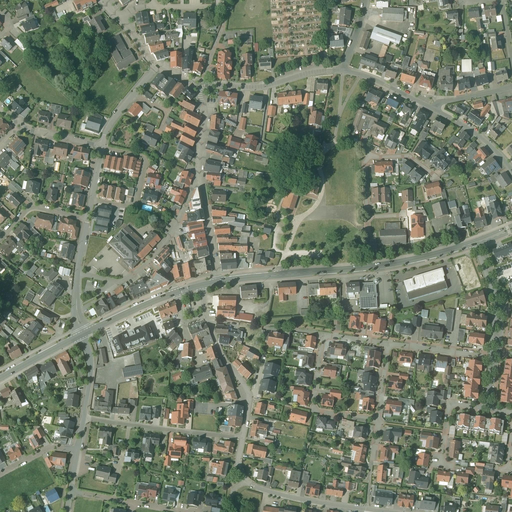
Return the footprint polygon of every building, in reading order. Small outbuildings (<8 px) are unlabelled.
[(94,0),(79,0),(73,3),(77,13),(96,4),(94,0)] [(24,5),(15,9),(19,17),(19,18),(26,15),(29,13),(27,8),(25,8),(24,5)] [(495,7),(484,9),(485,11),(482,12),(482,17),(485,16),(486,18),(497,16),(495,7)] [(404,10),(383,9),(382,21),(403,22),(404,10)] [(479,9),(469,11),(470,19),(480,18),(479,9)] [(351,11),(340,10),(340,13),(341,13),(340,21),(339,26),(349,27),(349,22),(351,11)] [(63,17),(61,12),(55,15),(53,11),(50,13),(53,21),(63,17)] [(456,12),(446,13),(447,21),(455,20),(456,24),(460,24),(459,18),(457,18),(456,12)] [(146,14),(135,16),(137,27),(149,25),(146,14)] [(196,15),(183,15),(183,24),(191,24),(191,28),(195,28),(196,15)] [(91,22),(90,23),(92,26),(93,26),(98,35),(105,31),(99,22),(102,21),(100,17),(91,22)] [(27,23),(22,25),(24,29),(25,32),(36,29),(32,21),(32,20),(27,23)] [(153,25),(140,27),(142,35),(155,32),(154,30),(153,25)] [(388,33),(374,28),(371,35),(370,40),(384,45),(385,41),(388,33)] [(176,33),(165,35),(166,37),(159,38),(160,42),(178,39),(177,32),(176,33)] [(371,35),(365,32),(359,48),(366,51),(370,40),(371,35)] [(158,33),(144,36),(146,45),(160,42),(159,38),(159,36),(160,36),(159,33),(158,33)] [(401,38),(388,33),(385,41),(399,46),(401,38)] [(127,52),(118,36),(110,41),(111,43),(106,46),(117,64),(118,65),(116,66),(119,71),(124,68),(123,67),(126,65),(127,66),(136,61),(129,51),(127,52)] [(342,37),(334,38),(334,37),(329,37),(331,48),(343,47),(342,37)] [(7,38),(1,45),(9,52),(15,45),(7,38)] [(500,38),(491,40),(493,52),(502,50),(500,38)] [(23,45),(17,40),(14,43),(20,48),(23,45)] [(166,42),(148,45),(151,54),(164,50),(167,46),(166,42)] [(164,51),(153,55),(157,61),(167,58),(170,57),(170,50),(165,52),(165,51),(164,51)] [(224,55),(223,54),(222,54),(221,54),(219,54),(219,55),(219,56),(219,57),(218,57),(218,58),(219,58),(218,59),(218,60),(218,61),(218,62),(218,63),(218,64),(218,65),(218,66),(218,68),(217,68),(218,68),(218,69),(218,70),(218,71),(217,71),(217,72),(218,72),(218,73),(217,73),(217,74),(217,75),(217,76),(217,77),(217,78),(217,79),(218,79),(219,79),(219,80),(219,79),(220,79),(220,80),(221,80),(222,80),(222,81),(227,81),(227,80),(228,80),(229,80),(229,79),(229,78),(229,77),(229,76),(229,75),(229,74),(229,73),(229,72),(229,71),(231,71),(231,64),(230,64),(230,63),(230,62),(230,61),(230,60),(230,59),(230,58),(230,57),(230,56),(230,55),(228,55),(229,53),(224,53),(224,55)] [(181,54),(171,54),(171,68),(181,69),(181,54)] [(197,65),(194,64),(192,73),(197,75),(197,73),(201,75),(202,71),(207,57),(200,55),(197,65)] [(249,55),(244,55),(244,59),(242,59),(242,67),(243,69),(240,69),(241,77),(243,77),(243,80),(248,80),(248,79),(250,79),(250,69),(250,66),(252,66),(252,56),(249,56),(249,55)] [(377,61),(363,55),(360,64),(374,69),(377,61)] [(187,62),(182,62),(182,73),(191,73),(191,62),(193,62),(193,59),(187,59),(187,62)] [(270,60),(259,61),(259,71),(264,70),(271,69),(271,70),(270,60)] [(378,61),(377,61),(374,69),(373,70),(383,73),(386,65),(385,65),(386,62),(383,61),(379,60),(378,61)] [(410,69),(405,68),(403,71),(400,81),(413,85),(416,75),(409,73),(410,69)] [(397,72),(387,69),(385,76),(395,79),(397,72)] [(435,75),(422,72),(418,86),(431,90),(435,75)] [(507,72),(496,74),(497,82),(508,80),(507,72)] [(159,75),(152,84),(155,87),(154,88),(158,91),(166,82),(165,81),(165,80),(159,75)] [(452,75),(446,75),(446,82),(440,82),(440,91),(452,92),(452,82),(452,75)] [(169,79),(158,91),(167,97),(168,95),(178,83),(169,79)] [(469,80),(457,82),(459,91),(470,89),(469,80)] [(328,82),(317,82),(315,81),(314,91),(317,92),(317,90),(321,91),(321,90),(327,91),(328,82)] [(178,83),(168,95),(172,98),(176,101),(185,89),(178,83)] [(195,96),(187,88),(182,94),(187,98),(190,101),(191,100),(194,103),(197,100),(195,96)] [(141,94),(149,100),(152,96),(143,90),(141,94)] [(376,94),(370,90),(367,95),(368,95),(365,101),(369,103),(371,101),(377,104),(382,95),(377,92),(376,94)] [(300,92),(289,94),(290,104),(301,103),(300,92)] [(231,94),(225,93),(225,94),(219,93),(218,100),(219,101),(219,104),(223,105),(223,107),(227,107),(227,108),(230,108),(230,106),(235,106),(235,103),(236,103),(237,96),(231,95),(231,94)] [(289,94),(277,95),(279,106),(290,104),(289,94)] [(400,101),(390,96),(386,104),(396,109),(400,101)] [(263,99),(251,97),(249,109),(249,107),(256,109),(256,110),(261,111),(263,99)] [(197,105),(185,99),(183,103),(181,106),(193,112),(197,105)] [(10,108),(19,116),(25,109),(17,101),(10,108)] [(505,101),(497,103),(500,115),(500,117),(510,120),(508,114),(505,101)] [(151,110),(143,103),(139,108),(141,110),(140,111),(146,115),(151,110)] [(497,103),(489,104),(490,107),(491,109),(491,110),(495,121),(499,117),(500,115),(497,103)] [(135,104),(128,112),(135,118),(140,111),(141,110),(139,108),(135,104)] [(414,109),(405,105),(402,112),(405,114),(402,120),(406,123),(409,118),(410,116),(414,109)] [(466,110),(459,106),(454,107),(452,110),(462,116),(466,110)] [(480,116),(484,119),(491,110),(491,109),(490,107),(488,106),(480,116)] [(316,109),(308,108),(307,113),(310,114),(309,125),(320,126),(321,114),(316,114),(315,113),(316,109)] [(374,115),(358,110),(352,127),(356,129),(355,129),(356,129),(360,130),(361,128),(363,128),(365,121),(371,123),(374,115)] [(429,114),(420,110),(416,117),(418,118),(425,122),(426,120),(429,114)] [(202,118),(189,111),(185,118),(184,121),(198,128),(202,118)] [(480,116),(473,111),(468,119),(469,119),(469,120),(472,122),(473,122),(479,126),(484,119),(480,116)] [(50,115),(41,113),(40,117),(39,117),(38,122),(48,124),(49,117),(50,115)] [(82,130),(97,134),(100,125),(105,127),(107,118),(93,114),(92,118),(86,116),(82,130)] [(184,122),(170,115),(169,118),(182,125),(184,122)] [(386,127),(377,122),(379,118),(374,115),(371,123),(374,124),(371,130),(372,131),(371,133),(371,135),(374,136),(376,136),(377,133),(382,136),(386,127)] [(59,116),(57,126),(61,127),(62,127),(69,128),(71,118),(59,116)] [(220,117),(211,117),(211,126),(210,126),(210,130),(210,131),(219,132),(219,128),(223,129),(224,121),(220,121),(220,117)] [(425,122),(418,118),(416,122),(415,121),(415,122),(411,130),(412,130),(417,133),(418,134),(422,127),(425,122)] [(437,118),(432,126),(433,126),(430,132),(434,134),(437,129),(442,131),(446,124),(437,118)] [(236,124),(227,119),(225,122),(235,127),(236,124)] [(154,128),(149,125),(146,124),(144,129),(148,131),(147,133),(151,135),(154,128)] [(185,128),(176,124),(174,128),(183,132),(185,128)] [(198,131),(187,125),(185,128),(183,132),(194,138),(198,131)] [(499,125),(496,129),(495,129),(490,134),(495,140),(501,134),(505,130),(502,128),(499,125)] [(176,129),(168,126),(165,132),(173,135),(176,129)] [(224,136),(212,132),(209,141),(222,145),(223,140),(227,141),(229,136),(224,135),(224,136)] [(392,132),(388,141),(386,142),(384,145),(385,146),(386,147),(388,148),(389,147),(393,150),(398,141),(397,141),(401,132),(399,132),(398,134),(392,132)] [(427,134),(423,132),(418,140),(422,143),(428,134),(427,133),(427,134)] [(463,132),(453,144),(460,150),(470,138),(463,132)] [(147,133),(143,142),(154,147),(155,143),(156,143),(157,142),(157,141),(158,138),(151,135),(147,133)] [(194,139),(185,134),(181,142),(192,147),(196,140),(194,139)] [(457,139),(454,136),(447,143),(450,146),(455,141),(457,139)] [(245,144),(241,143),(239,147),(244,148),(243,149),(254,152),(258,140),(247,137),(245,144)] [(17,139),(9,148),(11,151),(16,155),(20,151),(22,152),(24,150),(23,149),(25,146),(17,139)] [(241,141),(232,139),(229,148),(238,150),(239,147),(241,143),(241,141)] [(48,143),(36,141),(33,156),(38,157),(39,151),(46,152),(47,149),(48,143)] [(221,146),(208,141),(206,150),(225,155),(225,156),(229,158),(229,157),(231,157),(233,150),(225,148),(224,151),(220,150),(221,146)] [(419,157),(427,147),(422,143),(418,148),(417,150),(414,153),(419,157)] [(68,147),(55,144),(54,150),(53,155),(55,155),(66,157),(68,147)] [(427,147),(419,157),(421,159),(422,158),(426,161),(432,152),(428,149),(429,148),(427,147)] [(82,149),(78,148),(78,149),(75,149),(73,156),(73,158),(78,159),(78,160),(83,161),(84,160),(87,161),(87,158),(88,158),(89,151),(86,151),(86,150),(82,150),(82,149)] [(484,148),(478,153),(479,155),(474,159),(473,159),(477,163),(482,159),(483,160),(490,155),(484,148)] [(185,149),(179,160),(187,164),(193,154),(185,149)] [(445,153),(441,149),(436,155),(438,157),(440,155),(441,157),(443,154),(445,153)] [(16,155),(11,151),(9,153),(15,159),(18,156),(16,155)] [(9,153),(8,153),(5,155),(11,160),(10,161),(13,163),(16,160),(15,159),(9,153)] [(5,155),(3,154),(0,157),(0,166),(2,169),(7,164),(6,163),(10,160),(10,161),(11,160),(5,155)] [(438,157),(432,164),(437,169),(438,167),(445,160),(441,157),(440,155),(438,157)] [(112,158),(106,157),(104,169),(110,170),(112,158)] [(130,158),(124,157),(123,161),(124,161),(122,169),(128,170),(130,158)] [(474,159),(472,157),(468,160),(473,166),(477,163),(473,159),(474,159)] [(118,159),(112,158),(110,170),(115,172),(118,159)] [(136,160),(130,158),(128,170),(133,172),(134,172),(136,161),(136,160)] [(268,161),(256,158),(255,160),(264,162),(263,165),(266,166),(268,161)] [(445,160),(438,167),(442,171),(447,166),(451,162),(450,162),(446,158),(445,160)] [(123,161),(118,159),(115,172),(121,173),(122,169),(124,161),(123,161)] [(492,159),(482,168),(488,176),(499,167),(492,159)] [(453,160),(450,162),(451,162),(447,166),(450,169),(457,164),(453,160)] [(141,162),(136,161),(134,172),(133,172),(132,177),(138,178),(141,162)] [(221,164),(209,162),(207,161),(206,161),(204,172),(219,173),(220,168),(228,170),(229,165),(228,165),(221,164)] [(407,162),(404,166),(401,169),(402,169),(401,170),(407,175),(407,174),(409,176),(415,169),(413,167),(413,166),(407,162)] [(381,164),(375,164),(375,166),(375,173),(383,173),(383,163),(381,164)] [(391,163),(386,163),(383,163),(383,173),(392,172),(392,165),(391,163)] [(151,166),(147,171),(153,174),(156,171),(152,168),(152,167),(151,166)] [(415,169),(409,176),(411,177),(411,178),(417,182),(418,181),(418,182),(421,179),(420,178),(423,174),(417,169),(417,170),(415,169)] [(84,173),(78,172),(77,174),(76,174),(75,178),(88,181),(89,175),(84,173)] [(193,176),(182,172),(181,177),(182,177),(180,183),(184,185),(189,187),(193,176)] [(220,175),(206,173),(206,180),(211,181),(211,182),(214,182),(220,183),(220,175)] [(497,174),(490,178),(494,184),(498,181),(497,179),(500,177),(497,174)] [(505,174),(502,176),(502,177),(501,178),(500,177),(497,179),(498,181),(503,189),(511,183),(505,174)] [(155,176),(149,175),(147,184),(156,186),(158,186),(158,185),(158,182),(160,182),(161,176),(156,175),(155,176)] [(88,181),(75,178),(74,182),(75,183),(75,185),(81,186),(87,188),(88,181)] [(39,184),(28,182),(26,193),(37,195),(39,184)] [(438,183),(424,187),(426,192),(427,193),(428,197),(440,193),(441,193),(440,191),(438,183)] [(14,187),(10,184),(8,187),(14,193),(17,190),(14,187)] [(23,191),(17,184),(14,187),(17,190),(21,194),(23,191)] [(109,187),(100,185),(98,198),(106,199),(109,187)] [(117,189),(109,187),(106,199),(114,201),(117,189)] [(319,189),(312,187),(309,194),(316,196),(319,189)] [(155,189),(152,188),(151,192),(157,193),(156,195),(159,196),(160,190),(155,189)] [(186,194),(179,191),(173,188),(170,194),(175,197),(176,196),(176,197),(184,200),(186,194)] [(300,192),(289,188),(282,208),(293,211),(300,192)] [(125,190),(117,189),(114,201),(123,203),(125,190)] [(57,191),(48,190),(46,200),(47,201),(48,202),(51,202),(52,202),(55,202),(57,191)] [(199,190),(194,190),(189,205),(201,203),(199,190)] [(381,204),(381,190),(373,190),(372,191),(373,204),(381,204)] [(381,190),(381,204),(389,204),(389,191),(389,190),(384,190),(381,190)] [(151,192),(145,191),(143,201),(147,202),(155,204),(157,198),(155,198),(156,195),(157,193),(151,192)] [(225,193),(220,192),(220,193),(218,192),(212,192),(212,197),(213,197),(212,202),(225,202),(225,193)] [(411,192),(403,193),(403,197),(401,198),(403,200),(403,203),(408,202),(412,202),(411,192)] [(8,201),(16,208),(23,201),(15,194),(12,197),(8,201)] [(84,197),(74,195),(73,199),(74,199),(73,205),(72,205),(72,206),(82,207),(84,197)] [(176,197),(175,200),(174,202),(182,206),(184,200),(176,197)] [(454,201),(447,202),(449,209),(456,207),(454,201)] [(445,202),(432,206),(436,219),(448,216),(445,202)] [(498,202),(489,204),(493,220),(502,218),(498,202)] [(201,203),(189,205),(190,213),(202,210),(201,203)] [(112,209),(99,206),(94,232),(107,235),(112,209)] [(226,210),(212,208),(212,217),(225,218),(229,218),(229,215),(226,214),(226,210)] [(466,216),(463,217),(460,209),(456,210),(457,211),(459,217),(455,218),(458,230),(466,228),(466,227),(470,226),(469,223),(472,223),(469,215),(466,216)] [(482,209),(476,211),(478,220),(475,221),(477,229),(487,226),(485,218),(482,209)] [(195,215),(187,215),(188,224),(204,222),(202,211),(194,212),(195,215)] [(43,228),(45,216),(43,216),(38,215),(37,219),(36,225),(39,226),(39,227),(43,228)] [(45,216),(43,228),(48,229),(48,228),(51,228),(52,223),(53,218),(48,217),(48,216),(45,216)] [(413,217),(411,217),(412,229),(422,228),(422,217),(422,216),(413,217)] [(33,217),(30,220),(29,220),(26,223),(32,228),(34,225),(36,225),(37,219),(34,219),(33,217)] [(234,219),(212,217),(213,225),(228,223),(228,226),(241,227),(243,226),(244,221),(236,219),(234,219)] [(67,221),(61,220),(60,224),(59,231),(66,232),(69,221),(67,220),(67,221)] [(72,222),(69,221),(66,232),(74,234),(75,228),(76,223),(72,222)] [(202,223),(188,225),(189,232),(204,229),(202,223)] [(400,223),(384,224),(385,232),(400,231),(400,223)] [(30,233),(22,225),(14,234),(15,234),(14,235),(15,235),(16,236),(21,240),(23,238),(24,239),(26,237),(28,239),(30,236),(32,234),(30,233)] [(272,227),(265,225),(263,232),(270,234),(272,227)] [(133,233),(127,227),(123,231),(129,237),(130,236),(133,233)] [(229,227),(214,228),(215,236),(230,234),(229,227)] [(38,234),(34,229),(30,233),(32,234),(30,236),(36,241),(39,238),(36,236),(38,234)] [(133,233),(130,236),(129,237),(123,231),(122,230),(121,231),(120,232),(127,239),(127,240),(137,250),(143,244),(142,243),(142,242),(133,233)] [(204,230),(188,234),(189,238),(194,237),(195,240),(205,238),(204,230)] [(400,231),(389,232),(390,244),(405,244),(405,231),(400,231)] [(142,242),(142,243),(143,244),(137,250),(134,254),(140,260),(141,261),(151,250),(160,240),(152,232),(142,242)] [(385,232),(380,232),(380,245),(390,244),(389,232),(385,232)] [(127,240),(120,234),(110,245),(126,260),(123,263),(128,267),(129,266),(132,269),(140,260),(134,254),(137,250),(127,240)] [(181,237),(176,239),(180,250),(185,249),(185,247),(181,237)] [(9,238),(4,244),(6,246),(11,241),(11,242),(12,241),(9,238)] [(205,239),(192,242),(190,242),(191,247),(188,248),(187,248),(188,248),(188,251),(191,250),(194,250),(194,249),(207,246),(205,239)] [(6,246),(2,250),(8,256),(14,250),(13,249),(15,246),(11,242),(11,241),(6,246)] [(511,244),(511,242),(489,250),(494,265),(511,258),(511,244)] [(25,249),(18,243),(16,245),(19,248),(16,250),(20,254),(25,249)] [(231,244),(226,244),(218,244),(219,251),(232,251),(232,252),(238,252),(238,253),(247,253),(247,246),(235,246),(235,244),(232,244),(231,244)] [(74,248),(63,245),(60,258),(71,261),(74,248)] [(207,247),(191,251),(192,255),(197,254),(198,259),(209,256),(207,247)] [(164,250),(154,260),(160,265),(169,255),(168,254),(164,250)] [(231,252),(219,252),(220,260),(235,260),(235,255),(231,255),(231,252)] [(267,258),(256,256),(255,265),(265,267),(267,258)] [(172,266),(166,260),(160,266),(167,274),(171,270),(171,267),(172,266)] [(210,260),(194,262),(195,270),(199,270),(199,268),(200,268),(201,274),(212,272),(210,260)] [(236,260),(220,261),(222,271),(236,270),(236,260)] [(245,260),(236,260),(236,270),(248,269),(247,265),(245,264),(245,260)] [(180,262),(173,263),(174,267),(172,268),(174,280),(184,278),(181,266),(180,262)] [(190,265),(189,265),(182,266),(184,277),(185,280),(196,279),(194,270),(194,271),(193,264),(192,263),(191,263),(190,265)] [(58,274),(53,269),(50,272),(55,277),(58,274)] [(441,270),(422,276),(422,275),(417,277),(417,278),(403,282),(407,294),(409,301),(447,289),(445,283),(441,270)] [(169,282),(156,273),(154,276),(152,275),(151,276),(150,275),(147,280),(152,283),(161,288),(167,286),(169,282)] [(142,280),(133,285),(140,298),(150,293),(146,286),(142,280)] [(63,290),(55,283),(52,287),(53,288),(48,293),(55,298),(56,299),(63,290)] [(161,288),(152,283),(146,286),(150,293),(150,294),(152,293),(161,289),(161,288)] [(376,283),(364,284),(364,283),(359,284),(359,293),(355,293),(355,299),(359,299),(360,310),(377,308),(376,283)] [(295,284),(277,285),(278,289),(274,290),(274,296),(279,296),(280,302),(286,302),(285,295),(292,295),(292,298),(296,298),(296,295),(295,284)] [(335,285),(319,286),(319,284),(307,285),(308,296),(312,296),(312,292),(313,292),(313,291),(319,290),(319,296),(336,295),(335,285)] [(359,284),(346,285),(346,294),(347,294),(347,299),(355,299),(355,293),(359,293),(359,284)] [(121,286),(113,292),(116,296),(123,290),(121,286)] [(256,287),(240,288),(241,299),(257,298),(256,287)] [(47,292),(40,302),(44,305),(48,308),(55,298),(48,293),(47,292)] [(477,294),(473,296),(472,295),(469,296),(469,297),(466,298),(468,305),(469,305),(470,308),(474,307),(477,306),(480,305),(480,306),(483,305),(483,304),(486,303),(485,301),(486,299),(484,298),(483,293),(480,294),(480,293),(477,294)] [(115,296),(106,301),(109,305),(108,305),(111,311),(120,306),(120,305),(126,302),(124,297),(124,298),(117,301),(115,296)] [(236,298),(219,298),(219,307),(235,307),(236,298)] [(105,299),(98,304),(100,306),(94,310),(98,318),(102,315),(103,316),(104,315),(109,312),(106,306),(108,305),(105,299)] [(171,304),(157,309),(161,319),(177,313),(176,309),(177,309),(175,304),(173,305),(171,304)] [(235,308),(217,308),(216,317),(234,319),(234,320),(239,320),(239,317),(234,316),(235,308)] [(454,310),(448,309),(444,311),(445,313),(447,319),(446,321),(445,331),(451,332),(454,310)] [(51,317),(41,312),(40,312),(38,318),(37,318),(50,325),(52,320),(53,318),(51,317)] [(445,313),(439,313),(439,320),(446,321),(447,319),(445,313)] [(253,316),(240,314),(239,317),(239,320),(252,322),(253,316)] [(19,320),(11,315),(9,318),(16,324),(19,320)] [(368,316),(360,315),(359,319),(362,319),(361,323),(367,323),(368,316)] [(378,317),(368,315),(367,323),(367,324),(374,325),(374,322),(377,323),(377,321),(378,317)] [(468,316),(461,315),(460,324),(467,325),(468,316)] [(481,317),(479,317),(476,316),(476,317),(474,317),(474,315),(471,315),(471,316),(468,316),(467,325),(470,326),(470,327),(473,327),(473,326),(479,327),(479,328),(483,328),(483,327),(486,328),(487,318),(484,318),(485,317),(481,316),(481,317)] [(359,319),(352,318),(352,322),(350,323),(350,329),(359,330),(360,323),(361,323),(362,319),(359,319)] [(384,322),(377,321),(377,323),(374,322),(374,325),(374,326),(374,329),(373,330),(373,332),(384,334),(385,324),(384,322)] [(34,322),(30,328),(26,325),(23,329),(25,330),(34,337),(35,337),(38,333),(37,333),(42,328),(34,322)] [(201,323),(188,328),(189,332),(193,342),(197,351),(214,344),(206,325),(202,327),(201,323)] [(413,326),(400,324),(400,325),(398,325),(397,325),(396,326),(395,327),(395,330),(395,331),(396,332),(397,333),(399,333),(399,334),(403,335),(404,335),(405,334),(408,334),(407,335),(408,335),(410,336),(412,327),(413,327),(413,326)] [(228,328),(221,328),(221,326),(217,325),(217,327),(216,327),(216,334),(227,335),(227,336),(233,337),(234,332),(227,331),(228,328)] [(163,328),(154,337),(161,344),(163,342),(162,341),(172,330),(168,326),(163,328)] [(13,333),(7,327),(4,330),(10,336),(13,333)] [(442,329),(422,327),(421,337),(431,338),(431,340),(432,340),(432,338),(441,340),(442,329)] [(4,330),(3,331),(1,330),(0,331),(0,332),(1,333),(0,334),(6,340),(10,336),(4,330)] [(34,337),(25,330),(18,340),(27,346),(30,342),(29,342),(33,336),(34,337)] [(465,330),(459,330),(457,342),(464,343),(465,330)] [(173,331),(163,341),(172,351),(177,346),(178,344),(180,345),(182,339),(173,331)] [(135,332),(120,336),(121,340),(110,343),(114,360),(131,356),(140,352),(135,332)] [(274,346),(276,335),(269,334),(269,335),(268,343),(267,344),(274,346)] [(230,337),(219,335),(219,342),(219,344),(225,345),(226,343),(228,344),(230,337)] [(284,336),(276,335),(274,346),(282,347),(284,336)] [(479,335),(475,335),(471,335),(470,343),(473,344),(472,345),(481,346),(481,345),(484,345),(485,337),(479,336),(479,335)] [(311,338),(306,337),(306,340),(305,345),(305,349),(306,349),(314,350),(314,346),(315,346),(316,342),(315,342),(316,338),(311,338),(311,337),(311,338)] [(259,355),(236,342),(233,348),(232,349),(253,360),(258,363),(259,355)] [(336,344),(336,345),(332,344),(331,349),(330,355),(337,356),(339,345),(336,344)] [(17,346),(12,349),(10,345),(5,348),(7,352),(12,360),(22,355),(17,346)] [(190,345),(184,345),(180,345),(177,353),(182,353),(182,358),(192,359),(192,351),(190,345)] [(346,346),(341,346),(341,345),(339,345),(337,356),(344,357),(345,351),(346,346)] [(215,348),(207,350),(211,362),(219,359),(215,348)] [(104,349),(98,351),(100,365),(107,364),(104,349)] [(66,352),(54,358),(63,377),(70,373),(65,363),(70,360),(66,352)] [(373,353),(369,352),(369,353),(368,360),(379,362),(380,360),(379,360),(380,354),(373,353)] [(405,353),(404,354),(400,353),(399,358),(398,359),(398,361),(399,362),(410,364),(411,364),(411,359),(412,355),(408,354),(407,354),(405,353)] [(426,356),(419,355),(419,361),(418,363),(418,364),(417,370),(420,370),(422,370),(422,372),(423,372),(424,366),(428,367),(430,357),(426,357),(426,356)] [(306,357),(297,356),(297,359),(303,360),(302,367),(311,369),(312,363),(313,363),(313,360),(313,358),(306,357)] [(447,359),(437,358),(437,364),(436,364),(436,367),(436,368),(439,369),(440,368),(445,369),(446,367),(447,359)] [(219,360),(212,362),(215,371),(223,368),(219,360)] [(379,362),(368,360),(367,367),(373,368),(378,369),(379,363),(379,362)] [(167,368),(162,361),(159,363),(164,370),(167,368)] [(483,364),(470,362),(470,369),(470,370),(480,371),(482,371),(483,364)] [(51,363),(40,369),(43,376),(47,382),(51,379),(50,376),(56,373),(51,363)] [(254,372),(244,363),(237,371),(247,380),(254,372)] [(279,367),(265,364),(263,375),(277,377),(279,367)] [(141,366),(129,369),(130,378),(141,376),(143,375),(141,366)] [(35,367),(23,374),(28,381),(32,379),(37,376),(39,375),(35,367)] [(208,367),(191,373),(193,379),(193,380),(194,380),(196,383),(212,377),(208,367)] [(332,368),(325,367),(324,375),(335,376),(336,369),(332,368)] [(225,368),(216,371),(221,386),(230,383),(225,368)] [(480,371),(470,370),(470,369),(468,369),(467,376),(469,377),(479,378),(480,371)] [(373,375),(364,374),(363,384),(364,384),(364,387),(365,388),(364,391),(368,392),(369,391),(371,392),(374,392),(374,389),(374,388),(375,387),(376,387),(376,385),(376,384),(375,384),(374,383),(375,383),(376,379),(373,378),(373,375)] [(397,378),(389,377),(387,393),(400,394),(401,382),(407,382),(408,375),(397,374),(397,378)] [(304,375),(300,375),(300,376),(300,378),(301,379),(300,385),(299,385),(309,386),(311,376),(304,375)] [(43,376),(38,379),(41,390),(46,387),(44,383),(47,382),(43,376)] [(130,378),(124,379),(125,383),(139,380),(138,384),(140,384),(141,376),(130,378)] [(479,378),(469,377),(468,383),(468,384),(478,385),(480,385),(481,378),(479,378)] [(511,379),(506,378),(502,377),(502,381),(503,382),(503,384),(501,384),(502,384),(501,387),(502,388),(502,390),(500,390),(501,390),(503,390),(503,393),(504,394),(503,396),(501,396),(502,396),(502,399),(503,401),(503,402),(501,402),(502,402),(502,403),(511,404),(511,379)] [(275,383),(262,380),(260,390),(260,391),(273,394),(275,383)] [(237,400),(230,383),(221,386),(226,400),(237,400)] [(478,385),(468,384),(468,383),(466,383),(465,390),(467,391),(467,390),(477,392),(478,385)] [(7,389),(0,392),(3,399),(9,396),(8,394),(10,393),(8,389),(7,389)] [(77,389),(67,391),(67,396),(69,396),(76,397),(77,389)] [(18,390),(11,394),(17,407),(25,404),(24,401),(18,390)] [(477,392),(467,390),(467,391),(466,398),(478,399),(479,392),(477,392)] [(341,392),(331,391),(330,396),(333,396),(333,398),(339,399),(340,399),(341,392)] [(106,392),(105,401),(95,400),(94,412),(111,413),(113,392),(106,392)] [(446,392),(441,392),(441,395),(438,394),(438,400),(440,400),(445,401),(446,392)] [(303,393),(299,393),(299,394),(294,393),(293,395),(298,395),(297,403),(301,404),(303,406),(305,406),(307,405),(309,394),(303,393)] [(438,394),(428,393),(427,400),(426,405),(431,406),(433,406),(434,406),(437,406),(438,400),(438,394)] [(76,397),(69,396),(68,400),(67,400),(66,407),(77,409),(78,405),(77,405),(78,397),(76,397)] [(329,397),(323,396),(322,406),(332,407),(333,398),(333,396),(330,396),(329,396),(329,397)] [(25,404),(17,407),(18,410),(29,404),(26,400),(24,401),(25,404)] [(368,400),(364,400),(363,406),(364,406),(363,411),(371,412),(372,408),(373,409),(374,405),(372,404),(373,401),(368,400)] [(402,403),(385,400),(382,416),(392,417),(393,414),(400,415),(402,403)] [(128,406),(125,406),(125,402),(120,402),(120,405),(119,405),(118,409),(118,414),(129,415),(130,407),(130,406),(128,406)] [(265,405),(257,404),(256,410),(255,410),(254,413),(255,414),(263,416),(265,405)] [(188,407),(178,406),(177,414),(173,414),(172,424),(177,425),(183,425),(183,419),(187,419),(188,407)] [(243,408),(231,406),(229,417),(231,418),(241,419),(242,415),(243,412),(242,412),(243,408)] [(151,412),(141,411),(140,420),(143,420),(143,421),(144,421),(146,421),(149,421),(150,418),(152,418),(153,413),(151,413),(150,413),(151,412)] [(306,414),(294,411),(291,421),(304,424),(306,418),(305,417),(306,414)] [(435,413),(431,413),(431,415),(430,419),(432,420),(432,423),(440,425),(441,421),(441,420),(442,418),(441,418),(441,414),(435,413)] [(470,417),(461,415),(460,416),(457,416),(457,420),(457,422),(456,422),(456,427),(458,428),(458,429),(462,430),(465,430),(469,431),(469,429),(471,429),(473,418),(470,417)] [(486,419),(476,417),(476,418),(473,418),(471,429),(474,430),(474,431),(478,432),(480,432),(484,433),(485,431),(487,431),(489,420),(486,419)] [(241,419),(231,418),(231,421),(230,422),(229,427),(230,428),(234,428),(234,427),(240,428),(240,423),(241,423),(241,419),(242,420),(242,419),(241,419)] [(327,420),(317,418),(316,428),(326,429),(328,429),(329,422),(327,422),(327,420)] [(501,421),(492,420),(489,420),(487,431),(489,432),(489,433),(493,434),(496,434),(500,435),(500,433),(503,434),(503,429),(504,427),(504,422),(501,421)] [(367,430),(353,428),(354,423),(346,421),(346,425),(345,431),(354,432),(353,438),(358,439),(365,440),(367,430)] [(60,429),(73,432),(73,429),(74,424),(68,423),(64,422),(63,425),(61,425),(60,429)] [(261,424),(253,422),(252,429),(267,432),(268,429),(263,428),(263,429),(261,428),(261,424)] [(36,437),(29,441),(34,449),(41,445),(39,441),(39,439),(45,436),(41,429),(34,433),(36,437)] [(73,432),(60,429),(59,433),(61,434),(60,437),(67,439),(70,439),(71,434),(72,434),(73,432)] [(111,431),(104,430),(104,429),(101,429),(100,429),(99,438),(100,438),(100,440),(103,440),(103,446),(108,446),(109,446),(111,431)] [(267,432),(252,429),(250,437),(258,438),(259,434),(262,434),(262,435),(266,436),(267,432)] [(401,431),(392,429),(392,434),(394,434),(393,437),(400,438),(401,431)] [(392,434),(384,433),(383,442),(392,444),(393,437),(394,434),(392,434)] [(159,437),(147,435),(146,443),(145,443),(145,446),(142,445),(141,452),(144,453),(144,458),(152,459),(152,453),(150,453),(151,448),(151,447),(152,445),(158,446),(159,437)] [(179,447),(180,438),(180,437),(175,437),(174,446),(173,447),(173,449),(170,449),(169,457),(180,458),(180,450),(178,449),(178,447),(179,447)] [(430,438),(427,438),(427,441),(426,448),(427,448),(428,449),(431,449),(432,449),(437,449),(438,440),(430,438)] [(201,439),(198,439),(198,440),(193,439),(192,448),(194,448),(194,449),(198,449),(204,450),(205,444),(205,441),(201,440),(201,439)] [(460,443),(457,443),(457,442),(455,442),(454,442),(451,442),(450,450),(460,451),(460,448),(460,443)] [(234,444),(226,443),(224,448),(215,445),(214,450),(223,453),(223,455),(227,456),(228,454),(232,455),(234,444)] [(367,447),(354,444),(352,451),(356,452),(365,454),(367,447)] [(265,449),(248,446),(247,455),(264,458),(265,454),(264,454),(265,449)] [(388,451),(382,450),(381,453),(381,455),(380,460),(387,461),(388,459),(390,459),(391,453),(397,453),(398,447),(389,446),(388,451)] [(498,448),(494,448),(493,451),(494,452),(493,456),(503,457),(504,450),(503,449),(498,448)] [(13,449),(10,451),(10,452),(7,454),(11,461),(14,459),(14,460),(18,458),(18,457),(21,456),(20,454),(17,449),(14,450),(13,449)] [(460,451),(450,450),(449,458),(458,460),(459,454),(459,455),(460,451)] [(139,452),(128,451),(127,459),(125,458),(124,462),(130,463),(130,460),(134,461),(134,460),(138,460),(139,452)] [(365,454),(356,452),(354,461),(354,462),(363,464),(365,454)] [(66,456),(54,454),(53,458),(53,465),(54,465),(64,466),(66,456)] [(425,456),(419,455),(417,466),(422,466),(427,467),(428,456),(425,456)] [(503,457),(493,456),(493,459),(492,460),(491,463),(500,465),(502,463),(503,457)] [(53,458),(50,458),(45,461),(49,469),(53,466),(54,465),(53,465),(53,458)] [(228,465),(219,462),(218,463),(212,461),(211,467),(217,469),(216,475),(225,477),(226,476),(226,477),(226,474),(228,465)] [(386,467),(378,466),(376,483),(385,484),(386,467)] [(106,470),(98,468),(95,480),(103,482),(104,481),(115,483),(117,476),(110,475),(111,470),(106,469),(106,470)] [(365,470),(357,468),(357,469),(350,468),(349,468),(347,475),(355,476),(355,477),(363,479),(365,470)] [(403,470),(395,468),(393,479),(401,480),(403,470)] [(475,469),(467,468),(467,474),(469,475),(474,476),(475,473),(475,469)] [(427,480),(418,478),(419,474),(414,474),(415,471),(411,470),(408,484),(416,486),(416,487),(426,489),(427,480)] [(267,473),(259,471),(256,481),(266,483),(267,477),(268,473),(267,473)] [(495,473),(484,471),(482,483),(486,483),(485,490),(492,491),(495,473)] [(301,474),(291,472),(288,487),(297,489),(301,474)] [(449,474),(438,472),(437,481),(448,483),(449,479),(449,474)] [(467,474),(457,473),(456,481),(459,482),(459,483),(468,484),(469,475),(467,474)] [(511,477),(503,477),(502,487),(511,488),(511,477)] [(333,488),(327,487),(326,495),(333,496),(336,482),(334,481),(333,488)] [(343,489),(337,488),(338,482),(336,482),(333,496),(342,497),(343,489)] [(308,485),(307,484),(307,485),(305,494),(310,495),(313,495),(313,496),(317,496),(319,489),(315,488),(316,486),(308,485)] [(140,487),(138,493),(138,496),(146,498),(147,496),(146,496),(148,488),(140,487)] [(156,488),(148,487),(148,488),(146,496),(147,496),(155,498),(155,494),(156,488)] [(54,490),(46,495),(51,503),(58,499),(54,490)] [(168,491),(164,491),(163,500),(170,501),(170,502),(173,502),(175,491),(169,490),(168,491)] [(385,492),(376,491),(374,500),(384,501),(385,492)] [(198,496),(189,495),(189,496),(188,496),(187,499),(188,500),(187,505),(197,507),(198,502),(199,496),(198,496)] [(210,496),(207,495),(205,505),(211,506),(212,507),(212,508),(220,510),(221,506),(216,506),(218,497),(214,496),(215,496),(211,495),(210,496)] [(406,496),(399,495),(398,505),(400,505),(399,506),(400,507),(403,508),(403,507),(404,507),(406,496)] [(413,497),(406,496),(404,507),(406,507),(406,508),(409,509),(410,507),(412,507),(413,497)] [(428,498),(423,497),(422,502),(420,502),(420,505),(419,509),(425,510),(425,511),(426,511),(428,498)] [(433,499),(428,498),(426,511),(428,511),(428,510),(434,511),(434,505),(434,504),(433,504),(433,499)]
